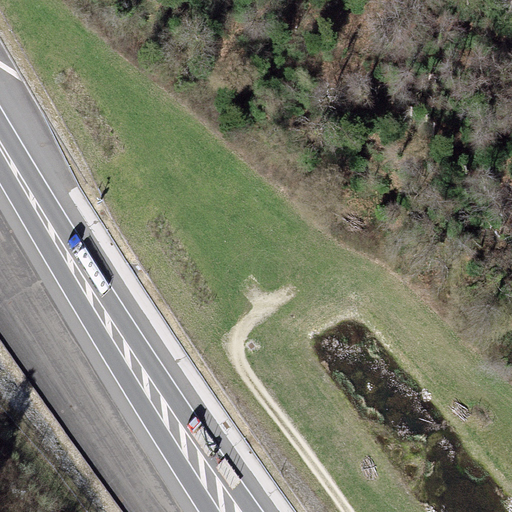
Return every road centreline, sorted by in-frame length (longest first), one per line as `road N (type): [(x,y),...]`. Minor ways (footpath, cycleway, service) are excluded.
road 1 (trunk): [(254,511),(0,127)]
road 2 (trunk): [(0,167),(209,511)]
road 3 (track): [(346,511),(234,359),(234,340),(283,293)]
